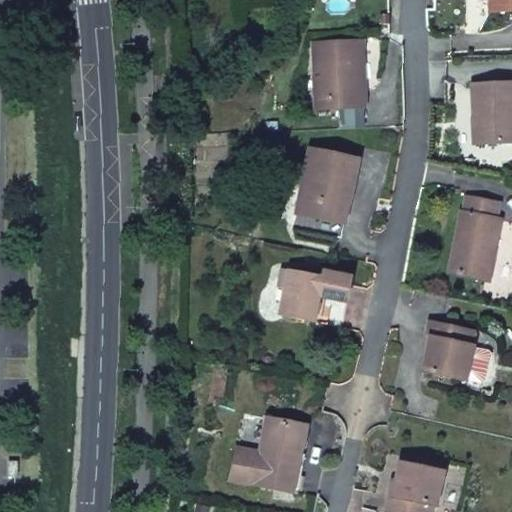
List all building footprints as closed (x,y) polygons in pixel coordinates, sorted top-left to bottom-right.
[(511,0),(489,0),(490,13),(511,12),(511,11),(511,0)] [(364,107),(365,43),(355,43),(314,45),(316,109),(364,107)] [(511,143),(511,84),(472,85),(474,144),(511,143)] [(311,150),(297,214),(294,229),(335,238),(338,223),(345,184),(352,186),(358,160),(311,150)] [(345,184),(338,223),(335,238),(341,239),(352,186),(345,184)] [(495,250),(501,221),(495,220),(499,204),(467,198),(464,213),(461,213),(449,274),(482,281),(488,249),(495,250)] [(488,282),(495,250),(488,249),(482,281),(488,282)] [(287,288),(290,272),(282,270),(278,287),(287,288)] [(324,274),(323,279),(290,272),(287,288),(281,316),(314,322),(319,296),(326,298),(347,302),(352,280),(324,274)] [(331,308),(324,307),(326,298),(319,296),(314,322),(327,325),(331,308)] [(467,383),(474,348),(470,347),(474,333),(429,323),(426,338),(430,339),(423,373),(467,383)] [(488,353),(474,349),(467,381),(481,384),(485,383),(492,356),(488,353)] [(293,494),(301,454),(306,427),(267,419),(259,456),(236,451),(230,479),(254,483),(254,485),(293,494)] [(297,494),(306,455),(301,454),(293,494),(297,494)] [(5,462),(4,477),(15,477),(15,462),(5,462)] [(437,508),(444,473),(400,464),(396,482),(393,497),(389,497),(386,511),(387,511),(431,511),(433,507),(437,508)]
